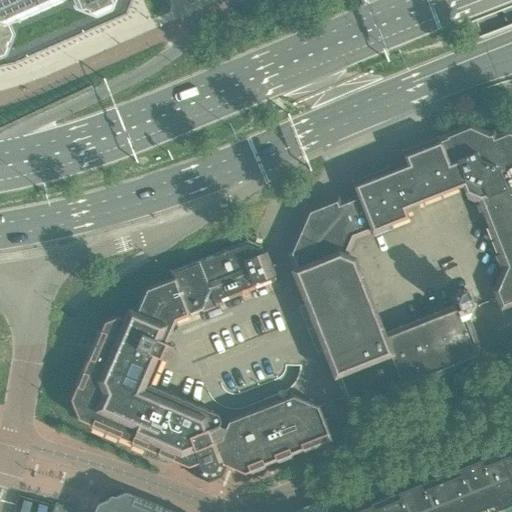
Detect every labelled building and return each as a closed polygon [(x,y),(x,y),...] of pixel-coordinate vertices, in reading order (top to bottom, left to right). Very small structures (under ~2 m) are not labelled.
[(0,0),(0,55),(4,54),(11,34),(6,22),(14,18),(15,21),(63,0),(72,0),(75,6),(95,14),(109,8),(112,0),(0,0)] [(485,358),(473,327),(467,313),(468,312),(472,304),(470,300),(467,290),(460,293),(456,301),(457,304),(382,333),(353,260),(345,256),(353,239),(371,232),(372,235),(409,221),(404,208),(420,201),(422,205),(459,190),(458,188),(461,187),(466,199),(473,203),(480,200),(483,206),(479,207),(502,266),(491,291),(499,311),(511,305),(511,131),(507,129),(494,134),(493,130),(487,132),(469,124),(440,135),(441,137),(402,153),(407,166),(390,172),(389,169),(351,183),(356,196),(340,202),(339,199),(307,211),(288,255),(307,304),(321,339),(327,355),(326,356),(346,407),(366,415),(390,405),(386,397),(485,358)] [(216,305),(274,282),(269,268),(272,266),(269,260),(266,262),(260,246),(247,241),(169,271),(172,278),(144,289),(133,314),(125,310),(121,319),(117,317),(103,322),(100,331),(98,330),(86,358),(88,359),(82,372),(80,371),(73,386),(76,387),(70,400),(70,401),(67,403),(71,412),(74,411),(78,419),(91,425),(90,427),(118,439),(119,437),(130,442),(129,444),(144,451),(145,449),(157,454),(156,456),(171,462),(172,460),(187,467),(190,466),(194,477),(208,483),(222,478),(227,466),(236,470),(300,445),(303,453),(332,441),(318,406),(292,395),(229,420),(150,385),(161,359),(165,361),(170,359),(173,352),(171,346),(165,343),(175,321),(201,310),(201,312),(216,307),(216,305)] [(511,511),(511,446),(500,452),(369,503),(370,505),(363,508),(362,507),(348,511),(511,511)] [(0,511),(82,511),(83,511),(0,487),(0,511)] [(173,511),(125,492),(97,504),(93,511),(173,511)]
